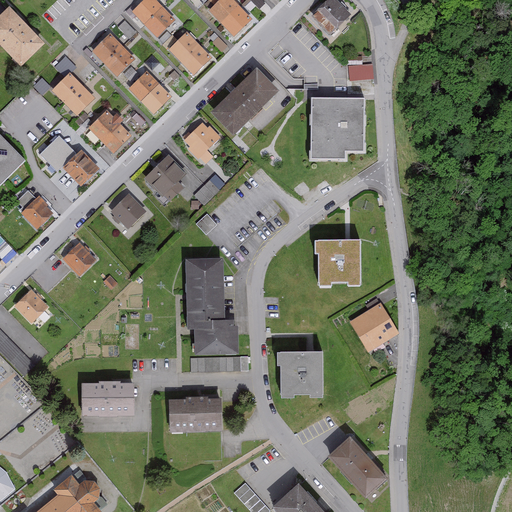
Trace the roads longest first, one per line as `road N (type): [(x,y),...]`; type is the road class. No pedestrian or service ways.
road 1 (residential): [(356,511),(266,413),(255,288),(260,264),(279,239),(368,177),(391,170)]
road 2 (residential): [(0,293),(299,0)]
road 3 (residential): [(400,511),(396,449),(407,326),(391,170)]
road 4 (residential): [(391,170),(379,18),(368,0)]
